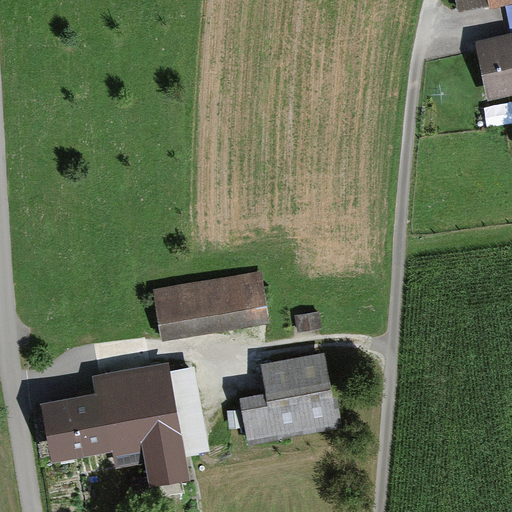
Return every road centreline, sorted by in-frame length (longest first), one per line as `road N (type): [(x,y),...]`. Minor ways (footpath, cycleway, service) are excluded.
road 1 (track): [(395,348),(351,343),(232,361),(118,345),(79,357),(11,335)]
road 2 (unclassified): [(0,215),(39,511)]
